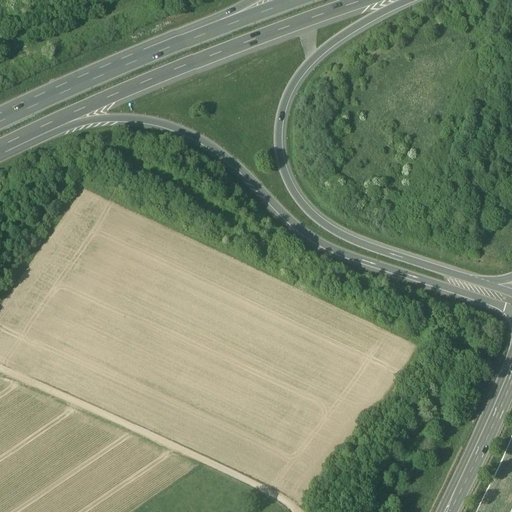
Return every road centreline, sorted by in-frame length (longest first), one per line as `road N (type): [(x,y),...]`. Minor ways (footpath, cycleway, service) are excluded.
road 1 (motorway): [(0,147),(95,115),(166,120),(224,152),(317,238),(511,310)]
road 2 (motorway): [(467,278),(334,227),(304,203),(282,165),(277,121),(288,83),(323,43),(398,0)]
road 3 (motorway): [(0,143),(147,75),(348,0)]
road 4 (track): [(296,511),(0,367)]
road 5 (motorway): [(142,52),(0,117)]
road 6 (primary): [(447,511),(511,370)]
road 7 (motorway): [(280,0),(142,52)]
